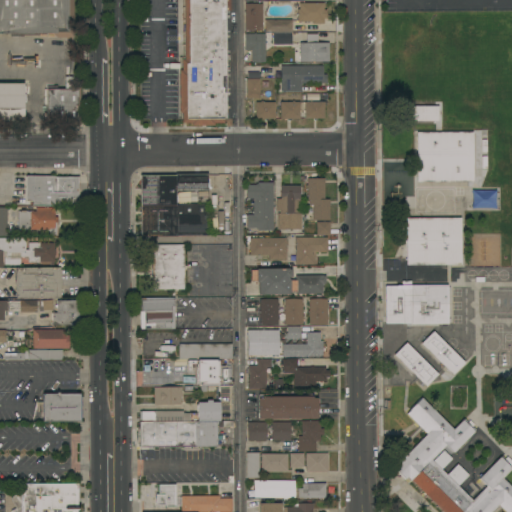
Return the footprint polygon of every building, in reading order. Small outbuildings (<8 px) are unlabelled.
[(72,0),(73,38),(56,38),(52,34),(22,34),(22,37),(19,37),(19,34),(0,34),(0,0),(72,0)] [(223,119),(223,123),(213,123),(213,126),(191,126),(191,123),(181,123),(181,113),(179,113),(179,70),(181,70),(181,59),(184,59),(183,0),(230,0),(230,11),(224,11),(225,119),(223,119)] [(323,10),(326,10),(326,19),(323,19),(323,24),(312,24),(312,22),(297,22),(297,9),(298,9),(298,3),(323,3),(323,10)] [(261,4),(261,12),(263,12),(263,15),(261,15),(261,31),(244,30),(244,13),(243,13),(243,10),(244,10),(244,4),(261,4)] [(291,20),(291,32),(291,33),(291,44),(273,44),(273,32),(264,32),(264,20),(291,20)] [(251,62),(251,50),(244,50),(244,34),(265,34),(265,42),(266,42),(266,45),(264,45),(265,45),(265,49),(264,49),(264,62),(251,62)] [(299,62),(299,43),(306,43),(306,34),(317,34),(317,43),(328,43),(328,62),(299,62)] [(322,66),(322,75),(326,75),(326,83),(301,83),(301,92),(280,92),(280,66),(322,66)] [(246,79),(247,79),(247,72),(258,72),(258,79),(259,79),(259,85),(264,85),(264,94),(259,94),(259,98),(246,99),(246,79)] [(47,125),(47,90),(64,90),(65,77),(73,77),(72,87),(80,87),(80,125),(47,125)] [(23,122),(12,122),(12,126),(0,126),(0,83),(23,83),(23,122)] [(274,119),(267,119),(267,121),(264,121),(264,119),(255,119),(255,102),(260,102),(260,101),(262,101),(262,102),(274,102),(274,119)] [(292,102),(292,101),(293,101),(293,102),(299,102),(299,119),(290,119),(290,121),(287,121),(287,119),(280,119),(280,102),(292,102)] [(324,119),(316,119),(316,121),(313,121),(313,119),(304,119),(304,102),(309,102),(309,101),(311,101),(311,102),(323,102),(324,119)] [(438,121),(409,121),(409,106),(438,106),(438,121)] [(417,182),(416,132),(472,132),(472,182),(417,182)] [(140,236),(140,175),(175,175),(207,174),(207,190),(175,191),(175,206),(176,206),(176,218),(179,218),(179,216),(199,216),(199,215),(204,215),(204,230),(176,230),(176,236),(140,236)] [(55,177),(67,178),(67,176),(79,176),(78,207),(29,206),(30,202),(25,202),(26,176),(55,177)] [(329,220),(312,221),(312,205),(308,205),(308,200),(307,200),(307,188),(305,188),(305,185),(307,185),(307,179),(323,179),(324,200),(329,200),(329,220)] [(272,231),(257,231),(257,230),(255,230),(255,229),(246,229),(246,215),(252,215),(252,199),(246,199),(246,185),(255,185),(255,184),(257,184),(257,183),(272,183),(272,231)] [(299,214),(300,214),(300,230),(277,229),(277,213),(279,213),(279,211),(275,211),(275,199),(280,199),(280,186),(299,186),(299,214)] [(26,211),(26,208),(54,208),(54,217),(57,217),(57,237),(49,237),(49,231),(29,231),(29,229),(18,230),(17,211),(26,211)] [(406,265),(406,218),(460,218),(460,265),(406,265)] [(329,222),(329,236),(316,236),(316,222),(329,222)] [(25,250),(28,250),(28,243),(54,243),(54,249),(55,249),(55,256),(54,256),(54,262),(50,262),(50,263),(48,264),(41,264),(40,263),(40,262),(28,262),(28,257),(17,257),(17,261),(14,261),(14,264),(5,264),(5,257),(2,257),(2,268),(0,268),(0,238),(6,238),(25,238),(25,250)] [(286,260),(268,260),(268,256),(249,256),(249,238),(285,238),(286,260)] [(327,238),(327,252),(315,252),(315,265),(295,265),(295,238),(327,238)] [(183,266),(185,266),(185,269),(183,269),(183,289),(177,289),(177,291),(174,291),(174,289),(156,290),(156,291),(151,291),(151,244),(156,244),(156,245),(183,245),(183,266)] [(59,268),(61,283),(60,298),(15,299),(14,284),(15,268),(59,268)] [(295,294),(295,292),(289,292),(290,295),(258,295),(258,282),(256,282),(256,281),(254,281),(254,276),(256,276),(256,269),(288,269),(288,270),(291,270),(291,277),(288,277),(288,280),(290,280),(290,281),(295,281),(295,276),(322,276),(325,276),(325,284),(322,284),(322,294),(295,294)] [(447,287),(449,287),(449,291),(448,291),(448,319),(449,319),(449,322),(448,322),(448,324),(411,325),(411,324),(410,324),(410,325),(406,325),(406,324),(384,324),(384,286),(401,286),(401,281),(411,281),(411,285),(447,285),(447,287)] [(175,329),(139,329),(139,312),(140,312),(140,298),(174,298),(175,329)] [(19,312),(19,313),(6,313),(6,312),(8,312),(8,301),(19,301),(19,300),(19,299),(24,299),(24,300),(41,300),(41,311),(36,311),(36,312),(19,312)] [(277,305),(278,305),(278,308),(277,308),(277,317),(278,317),(278,320),(277,320),(277,325),(259,325),(259,299),(277,299),(277,305)] [(302,299),(302,305),(303,305),(303,308),(302,308),(302,316),(303,316),(303,320),(302,320),(302,325),(284,325),(284,314),(283,314),(283,311),(284,311),(284,300),(302,299)] [(308,314),(307,314),(307,311),(308,311),(308,299),(326,299),(326,305),(327,305),(327,308),(326,308),(326,316),(327,316),(327,320),(326,320),(326,325),(308,325),(308,314)] [(52,325),(52,321),(51,321),(51,313),(57,313),(57,308),(54,308),(54,305),(56,305),(56,301),(78,301),(79,325),(52,325)] [(286,339),(286,337),(280,337),(281,330),(286,330),(286,327),(299,327),(299,339),(286,339)] [(64,330),(64,335),(68,335),(68,349),(32,349),(32,330),(64,330)] [(278,330),(278,356),(247,356),(247,330),(278,330)] [(11,341),(11,331),(23,331),(24,341),(11,341)] [(464,363),(452,376),(420,344),(432,331),(464,363)] [(306,333),(319,333),(319,341),(322,341),(322,347),(323,348),(323,352),(322,352),(322,355),(310,356),(296,356),(296,348),(303,348),(303,346),(306,346),(306,333)] [(437,374),(425,387),(393,355),(405,343),(437,374)] [(231,344),(231,359),(178,359),(178,344),(231,344)] [(61,350),(61,360),(28,360),(28,350),(61,350)] [(248,366),(256,366),(256,360),(273,359),(273,368),(265,368),(265,388),(248,389),(248,366)] [(325,367),(325,371),(328,370),(328,377),(325,378),(325,382),(315,382),(315,386),(293,387),(293,373),(281,373),(281,360),(285,360),(285,359),(297,359),(297,360),(298,366),(297,366),(297,368),(325,367)] [(230,376),(220,376),(220,374),(215,374),(215,368),(208,368),(208,361),(215,361),(215,360),(222,360),(230,360),(230,376)] [(188,386),(188,377),(189,377),(189,376),(214,375),(215,386),(213,386),(207,386),(206,386),(200,386),(188,386)] [(182,399),(180,399),(180,405),(173,405),(173,406),(165,406),(165,405),(153,405),(153,387),(181,387),(182,399)] [(79,394),(79,422),(42,422),(42,394),(79,394)] [(258,419),(258,394),(265,394),(265,397),(309,397),(309,395),(312,395),(312,398),(317,398),(317,419),(258,419)] [(453,429),(463,419),(467,422),(466,423),(466,424),(469,421),(474,425),(470,428),(470,429),(472,427),(475,430),(474,431),(474,432),(453,453),(445,446),(431,460),(432,461),(443,450),(451,459),(441,470),(446,475),(457,464),(468,475),(458,486),(472,500),(486,486),(478,479),(499,457),(500,458),(501,457),(504,460),(507,457),(511,462),(511,468),(502,478),(511,488),(511,511),(503,511),(497,506),(491,511),(442,511),(410,481),(407,478),(405,480),(393,468),(426,434),(406,415),(409,411),(409,410),(421,398),(453,429)] [(139,412),(154,412),(154,411),(182,411),(182,413),(195,413),(195,405),(196,405),(196,403),(205,403),(205,400),(211,400),(211,403),(219,403),(219,421),(216,421),(139,422),(139,412)] [(216,421),(216,447),(191,447),(191,450),(184,450),(184,447),(138,447),(138,422),(139,422),(216,421)] [(297,437),(301,437),(301,421),(320,421),(319,429),(323,429),(323,435),(319,435),(319,441),(315,441),(315,452),(297,452),(297,437)] [(290,422),(290,441),(283,441),(283,442),(279,442),(279,441),(271,441),(271,423),(290,422)] [(265,423),(265,441),(259,441),(259,442),(255,442),(255,441),(247,441),(247,423),(265,423)] [(246,478),(246,453),(258,453),(258,478),(246,478)] [(327,453),(327,472),(305,473),(305,454),(327,453)] [(287,454),(287,471),(281,471),(281,472),(278,472),(269,472),(266,472),(266,471),(260,471),(260,454),(287,454)] [(303,454),(303,468),(289,468),(289,454),(303,454)] [(294,481),(294,498),(288,498),(288,501),(282,501),(282,498),(253,498),(253,481),(294,481)] [(297,489),(301,489),(301,483),(325,483),(325,498),(297,498),(297,489)] [(10,511),(15,508),(9,498),(21,491),(21,484),(78,484),(78,509),(78,511),(10,511)] [(175,507),(164,507),(164,505),(154,505),(155,494),(158,494),(158,484),(175,484),(175,507)] [(180,511),(180,496),(219,496),(219,498),(231,498),(231,511),(180,511)] [(258,511),(258,503),(280,504),(280,511),(258,511)]
